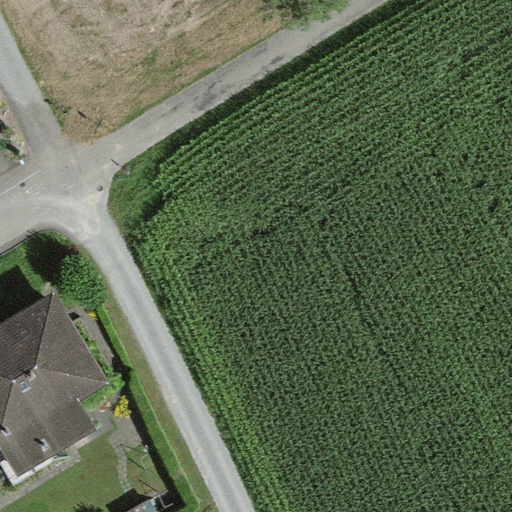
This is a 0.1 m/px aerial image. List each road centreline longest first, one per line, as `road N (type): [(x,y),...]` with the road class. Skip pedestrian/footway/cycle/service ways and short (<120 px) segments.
road 1 (track): [(220,511),(0,52)]
road 2 (residential): [(0,205),(342,0)]
